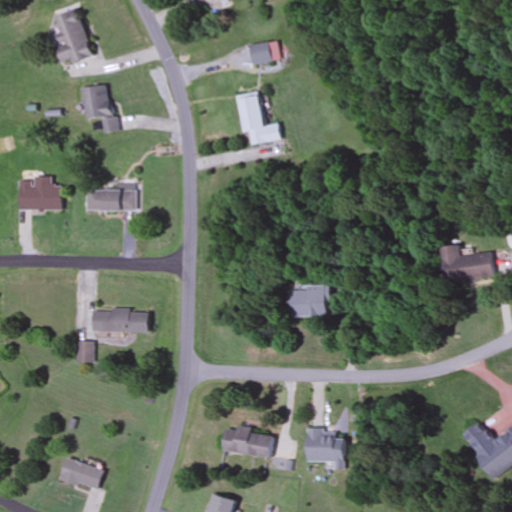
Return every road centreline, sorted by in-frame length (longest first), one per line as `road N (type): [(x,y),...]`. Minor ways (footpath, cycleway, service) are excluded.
road 1 (residential): [(187,370),(395,377),(511,340)]
road 2 (residential): [(192,264),(188,125),(142,0)]
road 3 (residential): [(156,511),(182,411),(192,264)]
road 4 (residential): [(0,262),(192,264)]
